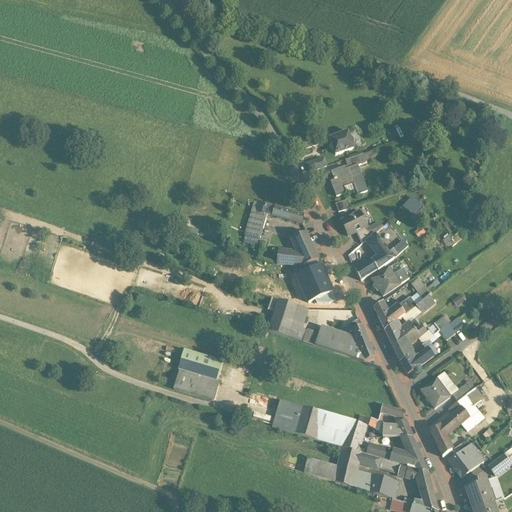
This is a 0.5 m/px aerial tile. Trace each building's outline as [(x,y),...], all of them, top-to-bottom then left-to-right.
[(426,127),(404,134),(406,142),(429,135),(426,127)] [(347,134),(329,141),(335,157),(353,150),(352,148),(354,147),(354,145),(354,143),(353,141),(353,139),(352,138),(350,136),(348,137),(347,134)] [(297,144),(300,152),(318,145),(316,137),(297,144)] [(378,157),(375,151),(368,154),(370,160),(378,157)] [(363,156),(357,158),(360,167),(366,164),(365,162),(363,156)] [(357,158),(346,162),(349,170),(357,167),(360,167),(357,158)] [(305,166),(308,174),(326,168),(323,160),(305,166)] [(345,171),(344,169),(331,174),(334,182),(330,183),(336,199),(346,195),(344,189),(353,186),(357,197),(367,193),(357,167),(349,170),(345,171)] [(407,210),(412,214),(419,207),(412,200),(408,204),(410,207),(407,210)] [(335,205),(338,214),(350,210),(347,201),(335,205)] [(267,207),(255,204),(245,237),(254,239),(260,240),(267,217),(266,217),(267,207)] [(303,218),(267,207),(266,217),(267,217),(303,227),(303,218)] [(370,232),(360,213),(340,222),(348,238),(357,233),(359,237),(370,232)] [(425,234),(424,233),(428,230),(425,227),(421,230),(421,229),(415,234),(418,238),(425,234)] [(383,228),(373,236),(377,240),(387,233),(383,228)] [(370,232),(359,237),(363,245),(366,242),(372,237),(370,232)] [(318,262),(306,234),(298,238),(301,246),(295,249),(298,255),(304,268),(315,263),(318,262)] [(377,240),(373,236),(372,237),(366,242),(376,254),(384,248),(377,240)] [(298,238),(291,241),(295,249),(301,246),(298,238)] [(260,240),(254,239),(251,246),(255,247),(251,259),(257,260),(260,247),(263,248),(265,241),(260,240)] [(384,248),(376,254),(379,259),(382,262),(390,256),(384,248)] [(298,255),(278,252),(277,266),(296,267),(304,268),(298,255)] [(390,256),(382,262),(386,267),(394,261),(390,256)] [(379,259),(356,273),(361,282),(378,272),(386,267),(382,262),(379,259)] [(296,267),(300,277),(318,270),(315,263),(304,268),(296,267)] [(297,279),(302,292),(327,281),(321,268),(318,270),(300,277),(297,279)] [(389,270),(372,281),(383,298),(409,281),(402,271),(393,277),(389,270)] [(333,293),(327,281),(302,292),(308,304),(315,301),(331,294),(333,293)] [(431,297),(425,288),(417,294),(423,303),(430,297),(431,297)] [(331,294),(315,301),(316,305),(329,305),(335,302),(331,294)] [(423,303),(421,304),(427,311),(434,305),(430,297),(423,303)] [(298,308),(279,302),(269,333),(288,339),(298,308)] [(382,304),(374,311),(378,319),(385,315),(387,318),(388,316),(382,304)] [(405,304),(399,308),(405,317),(411,312),(405,304)] [(421,304),(416,308),(422,315),(427,311),(421,304)] [(298,308),(288,339),(304,345),(308,334),(301,331),(308,311),(298,308)] [(388,316),(387,318),(385,315),(378,319),(385,333),(397,323),(402,319),(405,317),(399,308),(388,316)] [(405,317),(402,319),(408,326),(414,321),(422,315),(416,308),(411,312),(405,317)] [(443,320),(435,326),(440,333),(448,327),(443,320)] [(401,331),(389,337),(390,339),(388,340),(392,348),(401,344),(420,329),(414,321),(408,326),(401,332),(401,331)] [(359,322),(348,326),(347,334),(350,341),(353,342),(356,343),(352,332),(362,328),(359,322)] [(397,323),(385,333),(388,340),(390,339),(389,337),(401,331),(397,323)] [(435,326),(428,331),(433,339),(440,334),(440,333),(435,326)] [(440,333),(440,334),(446,342),(455,336),(448,327),(440,333)] [(369,346),(362,328),(352,332),(356,343),(359,350),(369,346)] [(420,329),(401,344),(392,348),(400,365),(409,359),(411,357),(407,350),(420,340),(426,335),(425,334),(420,329)] [(357,353),(350,352),(353,342),(350,341),(321,331),(317,349),(357,362),(357,353)] [(433,339),(428,331),(425,334),(426,335),(420,340),(424,346),(433,339)] [(353,342),(350,352),(357,353),(360,353),(359,350),(356,343),(353,342)] [(374,360),(369,346),(359,350),(360,353),(364,364),(374,360)] [(422,348),(412,356),(413,356),(409,359),(400,365),(407,377),(421,368),(433,359),(427,351),(425,353),(422,348)] [(222,363),(184,352),(178,371),(179,372),(217,383),(222,363)] [(217,383),(179,372),(173,391),(212,403),(218,383),(217,383)] [(443,376),(437,380),(445,391),(451,386),(443,376)] [(437,380),(421,393),(434,411),(452,397),(452,396),(456,393),(451,386),(445,391),(437,380)] [(456,393),(452,396),(452,397),(457,403),(464,398),(465,397),(470,394),(465,387),(456,393)] [(484,420),(465,397),(464,398),(457,403),(456,404),(461,410),(469,419),(460,426),(467,434),(484,420)] [(358,425),(280,402),(277,413),(321,427),(317,443),(333,447),(344,450),(357,454),(360,446),(363,436),(366,428),(358,425)] [(456,404),(447,412),(452,417),(461,410),(456,404)] [(400,412),(382,407),(380,415),(404,420),(400,412)] [(452,417),(450,420),(457,428),(460,426),(469,419),(461,410),(452,417)] [(321,427),(277,413),(272,429),(317,443),(321,427)] [(378,423),(360,417),(358,425),(366,428),(375,432),(378,423)] [(450,420),(440,428),(446,438),(451,434),(457,428),(450,420)] [(397,429),(383,428),(382,435),(382,439),(400,440),(413,440),(405,422),(396,426),(397,429)] [(375,432),(366,428),(363,436),(382,439),(382,435),(375,432)] [(440,428),(439,428),(430,435),(438,451),(448,445),(445,439),(446,438),(440,428)] [(413,440),(400,440),(407,455),(417,451),(413,440)] [(448,445),(438,451),(442,459),(451,453),(452,453),(448,445)] [(369,449),(360,446),(357,454),(360,455),(367,457),(369,449)] [(452,453),(451,453),(455,458),(465,451),(461,446),(452,453)] [(344,450),(333,447),(331,456),(341,459),(344,450)] [(392,453),(380,449),(369,449),(367,457),(380,460),(389,463),(392,453)] [(472,453),(468,449),(465,451),(455,458),(457,461),(450,466),(455,472),(454,472),(460,481),(483,463),(478,456),(477,457),(473,452),(472,453)] [(389,463),(380,460),(367,457),(360,455),(357,454),(344,450),(341,459),(341,460),(358,465),(379,471),(398,477),(400,467),(407,470),(407,469),(407,468),(389,463)] [(417,451),(407,455),(408,457),(392,453),(389,463),(407,468),(407,469),(428,474),(417,451)] [(502,457),(488,468),(496,478),(510,467),(502,457)] [(339,469),(308,460),(304,474),(318,479),(335,484),(339,469)] [(358,465),(341,460),(339,469),(335,484),(352,489),(356,473),(358,465)] [(407,470),(400,467),(398,477),(405,480),(407,470)] [(428,474),(407,469),(407,470),(405,480),(418,483),(423,504),(435,502),(428,474)] [(397,484),(356,473),(352,489),(378,497),(392,501),(397,484)] [(486,481),(477,484),(478,487),(468,490),(469,495),(468,495),(474,511),(492,505),(498,503),(493,489),(489,491),(486,481)] [(392,501),(389,511),(391,511),(400,511),(403,504),(392,501)] [(437,511),(435,502),(423,504),(414,502),(413,507),(426,511),(430,511),(437,511)]
